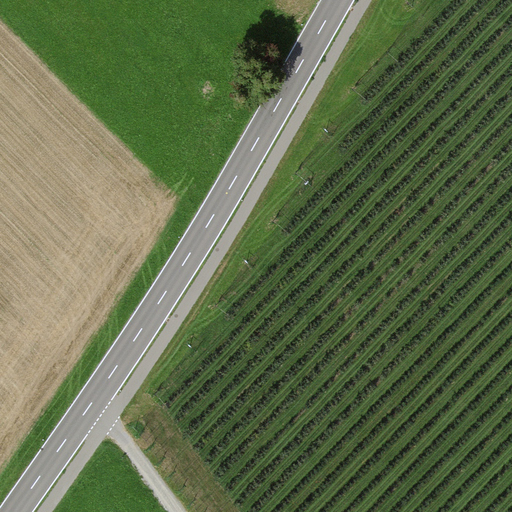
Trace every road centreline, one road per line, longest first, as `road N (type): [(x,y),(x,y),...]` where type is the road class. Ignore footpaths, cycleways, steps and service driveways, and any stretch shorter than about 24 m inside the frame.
road 1 (tertiary): [(16,511),(211,226),(340,0)]
road 2 (track): [(182,511),(139,452),(88,408)]
